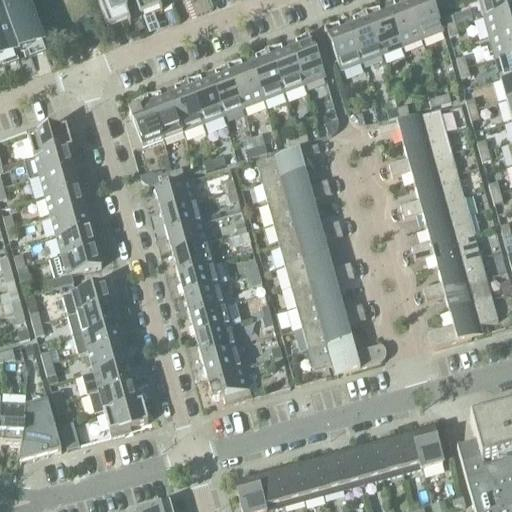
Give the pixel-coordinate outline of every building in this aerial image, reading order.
[(140,18),(133,0),(96,0),(108,31),(128,23),(129,28),(130,28),(130,25),(142,20),(141,18),(140,18)] [(133,0),(140,18),(141,18),(142,20),(141,18),(160,11),(161,16),(162,15),(161,13),(174,8),(173,6),(172,6),(169,0),(133,0)] [(396,13),(388,16),(401,51),(422,43),(405,0),(403,0),(402,1),(393,7),(396,13)] [(405,0),(422,43),(443,35),(435,13),(429,0),(428,1),(420,4),(419,0),(405,0)] [(443,0),(428,0),(428,1),(429,0),(435,13),(446,10),(443,0)] [(511,0),(477,0),(483,21),(511,13),(511,0)] [(28,3),(3,20),(2,20),(14,52),(25,48),(29,59),(46,53),(28,4),(28,3)] [(367,14),(365,15),(382,59),(401,51),(388,16),(380,19),(378,12),(368,15),(367,14)] [(0,13),(0,62),(2,69),(18,63),(14,52),(2,20),(3,20),(1,13),(0,13)] [(511,13),(483,21),(489,42),(511,35),(511,13)] [(466,14),(454,17),(456,28),(472,24),(470,16),(466,14)] [(356,29),(348,32),(361,67),(382,59),(365,15),(362,16),(362,17),(352,22),(356,29)] [(444,21),(447,31),(456,29),(453,18),(444,21)] [(361,67),(348,32),(340,35),(338,28),(327,30),(324,31),(340,75),(361,67)] [(456,29),(447,31),(449,41),(458,38),(456,29)] [(511,35),(489,42),(494,63),(511,57),(511,35)] [(298,51),(290,54),(304,89),(325,81),(308,37),(307,38),(307,37),(304,39),(305,39),(295,44),(298,51)] [(270,52),(267,53),(284,97),(304,89),(290,54),(282,57),(281,50),(270,53),(270,52)] [(258,67),(250,70),(264,105),(284,97),(267,53),(264,54),(264,55),(255,60),(258,67)] [(511,57),(494,63),(500,84),(511,80),(511,57)] [(455,62),(458,73),(467,70),(464,60),(455,62)] [(229,68),(226,68),(243,112),(264,105),(250,70),(242,73),(240,66),(229,68)] [(218,82),(210,85),(223,120),(243,112),(226,68),(224,70),(214,76),(218,82)] [(467,70),(458,73),(461,82),(470,80),(467,70)] [(511,80),(500,84),(506,104),(511,102),(511,80)] [(189,83),(186,84),(203,128),(223,120),(210,85),(202,89),(200,81),(189,84),(189,83)] [(178,98),(170,101),(183,136),(203,128),(186,84),(184,85),(184,86),(174,91),(178,98)] [(149,99),(146,100),(163,144),(183,136),(170,101),(162,104),(160,97),(149,100),(149,99)] [(448,98),(438,101),(440,109),(450,106),(448,98)] [(163,144),(146,100),(143,101),(144,102),(134,107),(137,112),(135,113),(135,114),(129,118),(132,126),(126,128),(125,127),(124,128),(132,156),(133,156),(133,155),(163,144)] [(440,109),(438,101),(428,103),(430,112),(440,109)] [(465,105),(468,115),(476,113),(474,102),(465,105)] [(407,110),(396,112),(398,121),(409,118),(407,110)] [(398,121),(396,112),(386,115),(389,124),(398,121)] [(476,113),(468,115),(470,125),(479,122),(476,113)] [(401,146),(402,148),(445,136),(439,114),(378,131),(380,139),(399,134),(402,146),(401,146)] [(348,119),(348,121),(351,125),(355,129),(360,130),(365,130),(367,129),(366,129),(365,130),(361,117),(349,121),(349,119),(348,119)] [(338,129),(337,124),(336,122),(337,124),(324,127),(328,140),(326,140),(326,141),(328,140),(333,138),(336,134),(338,129)] [(26,135),(33,162),(72,151),(66,130),(41,137),(39,130),(26,135)] [(388,167),(390,174),(451,157),(445,136),(402,148),(403,151),(406,162),(388,167)] [(306,138),(296,140),(298,149),(308,146),(306,138)] [(298,149),(296,140),(286,143),(288,152),(298,149)] [(476,146),(479,157),(488,154),(485,144),(476,146)] [(264,149),(254,152),(257,160),(267,158),(264,149)] [(255,166),(261,187),(305,175),(304,173),(301,162),(319,157),(317,149),(255,166)] [(33,162),(39,181),(74,172),(73,171),(71,161),(72,152),(72,151),(33,162)] [(257,160),(254,152),(244,154),(246,163),(257,160)] [(488,154),(479,157),(482,166),(491,164),(488,154)] [(413,187),(413,190),(457,178),(451,157),(390,174),(392,181),(410,176),(413,187)] [(223,160),(213,163),(215,172),(225,169),(223,160)] [(215,172),(213,163),(203,166),(205,175),(215,172)] [(39,181),(44,201),(79,191),(76,180),(77,171),(77,170),(73,171),(74,172),(39,181)] [(182,172),(171,175),(174,183),(184,180),(182,172)] [(174,183),(171,175),(161,177),(164,186),(174,183)] [(261,187),(267,208),(329,191),(327,184),(309,189),(305,178),(306,178),(305,175),(261,187)] [(399,209),(401,216),(463,199),(457,178),(413,190),(414,192),(415,192),(418,204),(399,209)] [(159,212),(160,215),(197,205),(191,183),(154,194),(154,195),(155,194),(157,203),(157,205),(158,205),(160,212),(159,212)] [(224,186),(227,197),(236,194),(233,184),(224,186)] [(488,188),(491,198),(499,196),(497,186),(488,188)] [(44,201),(50,221),(84,211),(84,210),(81,200),(83,191),(82,190),(79,191),(44,201)] [(267,208),(273,229),(317,217),(316,214),(315,214),(312,203),(331,198),(329,191),(267,208)] [(236,194),(227,197),(230,207),(238,204),(236,194)] [(499,196),(491,198),(494,208),(502,206),(499,196)] [(424,229),(425,232),(469,219),(463,199),(401,216),(403,223),(422,218),(425,229),(424,229)] [(472,203),(476,216),(489,213),(485,200),(472,203)] [(164,228),(166,236),(203,226),(197,205),(160,215),(161,218),(162,218),(164,225),(163,225),(164,228)] [(50,221),(55,240),(90,230),(87,220),(88,211),(88,209),(84,210),(84,211),(50,221)] [(273,229),(279,250),(340,233),(338,226),(320,231),(317,219),(317,217),(273,229)] [(2,221),(5,233),(14,231),(11,219),(2,221)] [(411,250),(413,257),(474,240),(469,219),(425,232),(426,234),(429,245),(411,250)] [(171,254),(172,257),(208,246),(203,226),(166,236),(169,244),(168,244),(169,247),(170,247),(172,254),(171,254)] [(236,228),(239,238),(247,236),(244,226),(236,228)] [(499,230),(502,240),(511,237),(508,227),(499,230)] [(55,240),(61,260),(95,250),(92,239),(93,230),(93,229),(90,230),(55,240)] [(14,231),(5,233),(9,244),(17,242),(14,231)] [(279,250),(285,271),(328,258),(327,256),(324,245),(342,240),(340,233),(279,250)] [(247,236),(239,238),(242,248),(250,246),(247,236)] [(511,241),(511,237),(502,240),(505,250),(511,247),(511,241)] [(239,238),(226,242),(229,252),(242,248),(239,238)] [(436,271),(436,273),(480,261),(474,240),(413,257),(415,264),(433,259),(436,270),(436,271)] [(176,269),(178,278),(214,268),(208,246),(172,257),(173,260),(175,267),(175,270),(176,269)] [(95,250),(61,260),(49,263),(54,283),(71,279),(101,271),(98,262),(98,259),(99,250),(99,249),(95,250)] [(13,261),(16,272),(25,269),(22,258),(13,261)] [(285,271),(290,291),(352,274),(350,267),(332,272),(328,261),(329,261),(328,258),(285,271)] [(423,292),(425,299),(486,282),(480,261),(436,273),(437,276),(438,276),(441,287),(423,292)] [(0,263),(0,268),(2,276),(11,273),(8,262),(0,263)] [(215,267),(219,285),(230,282),(225,264),(215,267)] [(182,296),(183,299),(220,288),(214,268),(178,278),(180,286),(181,289),(181,288),(183,296),(182,296)] [(247,270),(250,280),(259,278),(256,268),(247,270)] [(25,269),(16,272),(20,284),(28,281),(25,269)] [(11,273),(2,276),(5,287),(14,285),(11,273)] [(290,291),(296,312),(340,300),(339,298),(335,286),(354,281),(352,274),(290,291)] [(259,278),(250,280),(253,290),(262,288),(259,278)] [(54,283),(47,285),(49,294),(74,287),(71,279),(54,283)] [(447,312),(448,315),(492,303),(486,282),(425,299),(426,306),(445,301),(448,312),(447,312)] [(511,295),(509,285),(500,287),(504,299),(511,296),(511,295)] [(62,300),(67,320),(111,308),(111,309),(115,308),(114,306),(109,299),(105,288),(62,300)] [(187,311),(190,319),(226,309),(220,288),(183,299),(184,302),(185,301),(187,309),(186,309),(187,311)] [(33,299),(25,301),(28,311),(36,308),(33,299)] [(296,312),(302,333),(363,316),(361,309),(343,314),(340,303),(340,300),(296,312)] [(492,303),(448,315),(449,317),(452,328),(427,335),(426,336),(425,338),(425,342),(427,346),(430,349),(434,351),(436,351),(471,341),(471,340),(470,340),(468,333),(498,324),(492,303)] [(10,306),(14,318),(22,315),(19,304),(10,306)] [(67,320),(73,340),(117,328),(120,327),(120,326),(119,325),(117,323),(114,319),(111,309),(111,308),(67,320)] [(27,311),(32,330),(41,327),(36,309),(27,311)] [(194,337),(195,340),(232,330),(226,309),(190,319),(192,328),(191,328),(192,330),(195,337),(194,337)] [(259,312),(262,322),(270,319),(267,309),(259,312)] [(22,315),(14,318),(17,329),(25,326),(22,315)] [(302,333),(308,354),(351,342),(351,339),(350,339),(347,328),(365,323),(363,316),(302,333)] [(270,319),(262,322),(264,332),(273,329),(270,319)] [(41,327),(32,330),(35,341),(44,339),(41,327)] [(78,359),(87,357),(122,347),(122,348),(126,347),(125,346),(123,342),(120,339),(117,328),(73,340),(78,359)] [(199,353),(201,361),(238,351),(232,330),(195,340),(196,343),(198,350),(198,353),(199,353)] [(351,342),(308,354),(314,375),(344,367),(346,375),(345,375),(345,376),(379,367),(380,366),(381,365),(384,362),(386,358),(385,354),(383,350),(382,349),(380,348),(355,356),(352,344),(351,342)] [(87,357),(93,377),(128,367),(128,368),(131,367),(131,365),(125,358),(122,348),(122,347),(87,357)] [(19,351),(24,369),(36,366),(31,348),(19,351)] [(206,379),(206,382),(223,377),(244,371),(238,351),(201,361),(203,369),(204,372),(206,379)] [(270,353),(273,363),(282,361),(279,351),(270,353)] [(12,353),(0,356),(2,364),(2,365),(14,362),(12,353)] [(40,357),(43,369),(52,367),(49,355),(40,357)] [(282,361),(273,363),(276,373),(285,371),(282,361)] [(52,367),(43,369),(46,380),(55,378),(52,367)] [(93,377),(98,396),(133,387),(137,386),(136,385),(131,378),(128,368),(128,367),(93,377)] [(223,377),(206,382),(207,385),(208,385),(210,392),(208,392),(210,397),(211,396),(214,403),(223,401),(225,409),(224,409),(224,411),(253,403),(244,371),(223,377)] [(55,378),(46,380),(49,389),(57,386),(55,378)] [(95,418),(104,416),(142,405),(136,397),(133,387),(98,396),(89,399),(95,418)] [(44,393),(37,395),(40,405),(46,403),(44,393)] [(51,397),(54,408),(63,406),(59,394),(51,397)] [(47,405),(25,411),(21,450),(61,456),(47,405)] [(142,405),(104,416),(111,442),(125,438),(123,432),(147,426),(142,405)] [(63,406),(54,408),(57,420),(66,417),(63,406)] [(25,411),(1,410),(1,449),(21,450),(25,411)] [(511,511),(511,410),(469,423),(477,451),(468,454),(460,456),(459,451),(457,451),(473,511),(511,511)] [(60,430),(67,454),(79,451),(73,426),(60,430)] [(434,434),(413,440),(422,472),(443,466),(434,434)] [(413,440),(393,445),(402,478),(422,472),(413,440)] [(393,445),(374,451),(382,483),(402,478),(393,445)] [(374,451),(354,456),(363,489),(382,483),(374,451)] [(354,456),(334,462),(343,494),(363,489),(354,456)] [(334,462),(315,467),(323,499),(343,494),(334,462)] [(315,467),(295,472),(304,505),(323,499),(315,467)] [(295,472),(275,478),(284,510),(304,505),(295,472)] [(275,478),(256,483),(263,511),(278,511),(284,510),(275,478)] [(263,511),(256,483),(235,489),(240,511),(263,511)] [(458,511),(465,510),(462,502),(452,505),(454,511),(458,511)]
